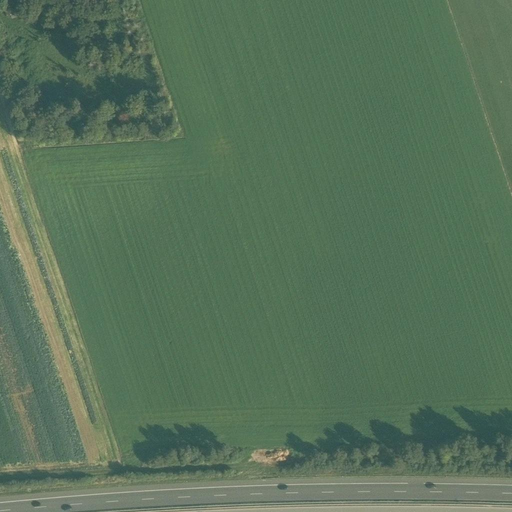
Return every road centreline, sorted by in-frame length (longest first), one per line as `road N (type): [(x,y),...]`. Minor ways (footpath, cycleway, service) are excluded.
road 1 (motorway): [(511,494),(225,495),(3,511)]
road 2 (track): [(0,478),(259,464)]
